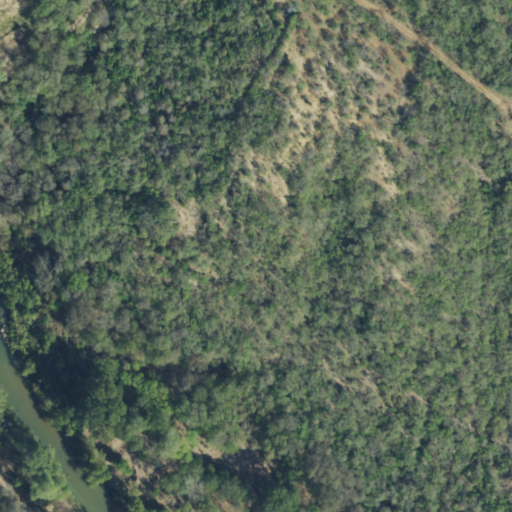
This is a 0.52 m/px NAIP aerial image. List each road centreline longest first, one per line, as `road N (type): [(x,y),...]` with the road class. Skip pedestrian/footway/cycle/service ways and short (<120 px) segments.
road 1 (track): [(192,214),(194,142),(240,100),(274,46),(287,0)]
road 2 (track): [(361,0),(487,92),(511,127)]
